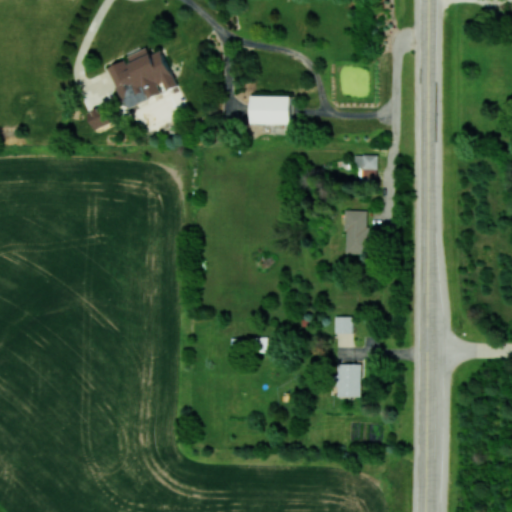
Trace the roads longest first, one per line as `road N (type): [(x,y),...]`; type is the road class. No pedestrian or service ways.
road 1 (secondary): [(428,152),(427,453)]
road 2 (secondary): [(429,0),(428,152)]
